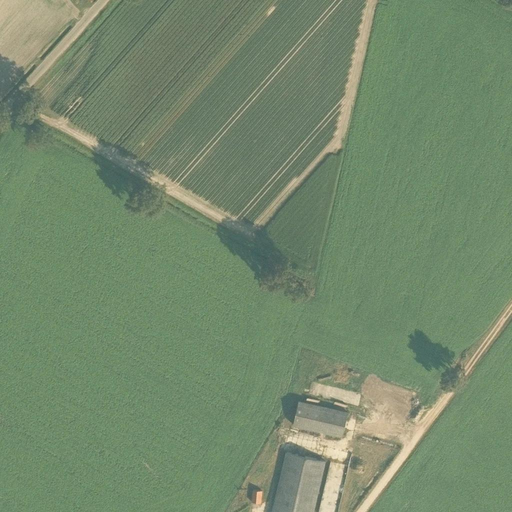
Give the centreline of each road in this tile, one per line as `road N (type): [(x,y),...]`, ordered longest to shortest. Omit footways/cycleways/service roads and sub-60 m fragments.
road 1 (track): [(361,511),(511,311)]
road 2 (unclassified): [(0,122),(107,0)]
